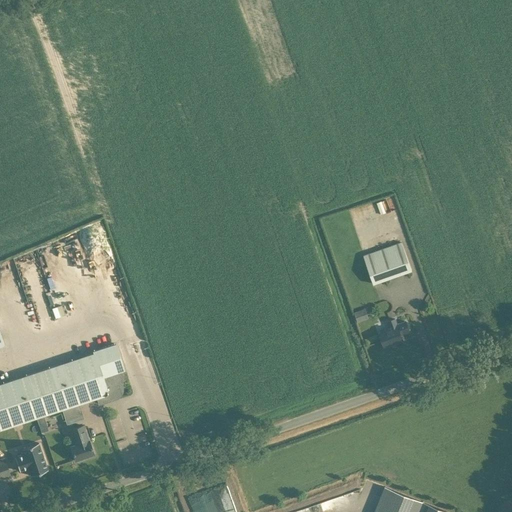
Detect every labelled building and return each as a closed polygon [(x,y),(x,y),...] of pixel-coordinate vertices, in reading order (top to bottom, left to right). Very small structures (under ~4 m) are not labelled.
[(364,255),(374,284),(412,270),(402,242),(364,255)] [(354,311),(357,321),(369,318),(366,307),(354,311)] [(379,332),(384,347),(403,340),(401,334),(410,331),(406,321),(397,324),(395,319),(388,321),(391,328),(379,332)] [(93,352),(0,383),(0,429),(62,409),(66,420),(82,415),(78,404),(97,397),(99,404),(116,398),(119,397),(120,395),(122,392),(121,390),(122,370),(123,370),(114,343),(92,351),(93,352)] [(73,445),(70,446),(75,460),(76,460),(76,461),(77,462),(83,460),(83,459),(83,457),(93,453),(88,440),(84,428),(83,424),(73,428),(78,444),(73,445)] [(48,470),(38,443),(22,448),(23,454),(14,457),(19,471),(28,468),(31,475),(48,470)] [(450,511),(385,486),(374,511),(450,511)] [(292,511),(339,511),(336,498),(292,511)]
